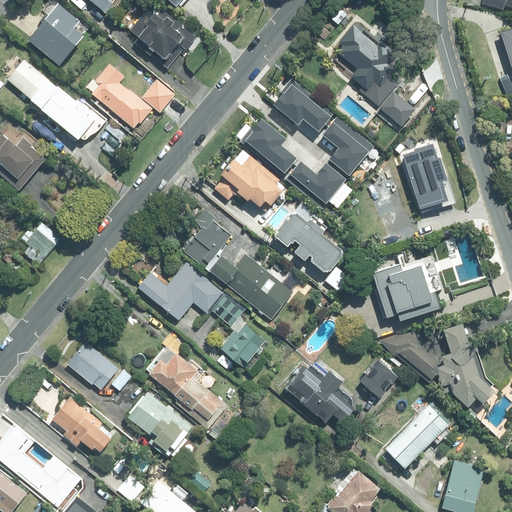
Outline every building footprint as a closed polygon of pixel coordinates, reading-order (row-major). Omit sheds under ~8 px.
[(87,0),(103,13),(110,4),(105,0),(87,0)] [(511,0),(482,0),(481,4),(501,9),(503,5),(511,8),(511,0)] [(27,39),(58,65),(82,36),(72,28),(78,21),(56,3),(27,39)] [(150,54),(166,68),(183,48),(185,50),(195,38),(159,7),(154,13),(148,8),(129,31),(137,38),(133,42),(149,56),(150,54)] [(377,105),(395,82),(385,74),(391,66),(385,61),(392,52),(377,39),(376,40),(361,28),(359,31),(349,23),(335,41),(339,44),(334,51),(354,67),(347,75),(361,86),(357,90),(377,105)] [(36,109),(55,88),(23,60),(6,80),(28,99),(27,101),(36,109)] [(138,123),(150,109),(128,90),(127,91),(117,83),(122,77),(107,64),(93,81),(97,85),(89,94),(131,128),(136,122),(138,123)] [(140,98),(158,113),(174,94),(155,79),(140,98)] [(55,88),(36,109),(73,141),(93,117),(74,101),(72,103),(55,88)] [(415,106),(401,96),(384,119),(398,129),(415,106)] [(340,129),(321,106),(300,124),(313,140),(304,144),(297,128),(282,135),(293,159),(286,154),(279,163),(293,174),(293,175),(294,176),(295,176),(295,177),(296,177),(297,177),(298,177),(299,177),(300,177),(301,176),(302,176),(302,175),(302,174),(302,173),(302,172),(302,171),(302,170),(301,170),(301,169),(319,161),(323,171),(353,158),(347,142),(354,139),(348,126),(340,129)] [(259,112),(256,115),(238,136),(263,157),(279,139),(266,127),(270,122),(259,112)] [(0,174),(17,190),(44,158),(30,146),(31,144),(23,137),(15,145),(0,133),(0,174)] [(425,206),(406,152),(377,162),(389,194),(367,202),(379,236),(399,229),(395,217),(425,206)] [(278,178),(248,154),(239,164),(229,155),(216,171),(221,175),(212,186),(227,198),(234,190),(243,198),(245,196),(255,204),(256,203),(264,210),(281,189),(274,183),(278,178)] [(206,262),(229,234),(211,219),(213,216),(201,205),(192,217),(198,226),(180,248),(197,263),(201,257),(206,262)] [(305,222),(292,211),(291,213),(289,212),(275,229),(276,230),(273,234),(285,245),(291,237),(299,243),(293,250),(303,259),(308,253),(311,255),(310,257),(326,270),(327,269),(328,270),(341,254),(340,253),(341,251),(319,233),(326,225),(312,214),(305,222)] [(37,266),(59,239),(40,223),(32,232),(28,229),(18,240),(27,247),(22,254),(37,266)] [(181,253),(174,248),(171,251),(177,257),(181,253)] [(408,263),(404,249),(393,252),(396,262),(367,272),(382,317),(394,313),(396,320),(437,307),(432,292),(441,288),(432,260),(425,263),(424,258),(408,263)] [(2,262),(14,271),(22,262),(10,252),(2,262)] [(205,268),(269,319),(292,291),(243,252),(232,265),(217,253),(205,268)] [(207,278),(185,260),(164,284),(148,271),(135,286),(157,304),(157,303),(176,319),(191,300),(206,313),(223,292),(207,279),(207,278)] [(349,276),(337,265),(325,280),(337,290),(349,276)] [(229,325),(241,311),(222,295),(210,309),(229,325)] [(242,365),(264,338),(244,321),(236,331),(232,328),(218,346),(242,365)] [(476,375),(460,322),(441,328),(449,351),(439,354),(442,363),(435,365),(434,362),(436,360),(418,345),(414,330),(380,340),(394,356),(396,355),(427,380),(434,373),(435,370),(439,384),(447,381),(451,391),(465,405),(486,384),(476,375)] [(225,403),(205,387),(201,391),(187,379),(196,368),(177,353),(184,344),(168,331),(160,341),(163,344),(145,367),(147,369),(145,372),(176,396),(173,400),(206,427),(225,403)] [(114,375),(117,371),(114,369),(116,367),(83,340),(64,362),(90,383),(91,381),(99,387),(111,373),(114,375)] [(378,395),(395,373),(376,358),(358,379),(378,395)] [(317,378),(299,363),(280,386),(322,421),(330,412),(340,420),(351,407),(331,390),(340,379),(326,368),(317,378)] [(131,375),(123,368),(111,383),(120,389),(131,375)] [(176,455),(178,452),(178,449),(186,438),(182,435),(190,425),(143,389),(124,415),(150,435),(146,440),(166,456),(169,453),(173,456),(176,455)] [(104,422),(72,395),(54,416),(69,428),(64,434),(71,440),(73,438),(79,444),(83,440),(100,454),(104,449),(103,449),(115,436),(101,424),(104,422)] [(401,466),(448,420),(429,401),(382,446),(386,450),(382,454),(396,468),(399,464),(401,466)] [(57,479),(25,452),(35,440),(14,422),(0,438),(0,458),(58,506),(58,505),(62,508),(69,500),(65,496),(80,479),(66,468),(57,479)] [(440,506),(461,511),(469,511),(481,467),(452,459),(440,506)] [(10,511),(29,489),(0,465),(0,505),(7,511),(10,511)] [(214,481),(198,468),(191,477),(207,489),(214,481)] [(377,488),(356,469),(355,471),(353,470),(322,505),(330,511),(366,511),(368,509),(367,508),(371,503),(367,499),(377,488)] [(146,485),(131,473),(118,488),(133,500),(146,485)] [(174,487),(162,478),(145,498),(161,511),(195,511),(199,508),(187,498),(191,493),(178,482),(174,487)] [(61,511),(103,511),(100,509),(98,511),(77,493),(61,511)] [(262,511),(256,507),(254,509),(243,500),(233,511),(262,511)]
